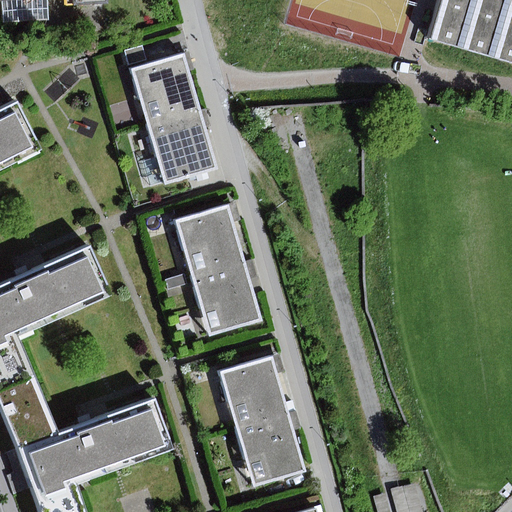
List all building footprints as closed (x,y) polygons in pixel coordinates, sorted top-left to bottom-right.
[(42,0),(0,0),(0,21),(34,19),(44,19),(42,0)] [(511,0),(438,0),(427,38),(511,62),(511,0)] [(142,46),(125,51),(129,65),(146,60),(142,46)] [(150,126),(201,111),(185,55),(133,70),(150,126)] [(0,110),(0,171),(41,152),(16,102),(0,110)] [(166,184),(218,170),(201,111),(150,126),(166,184)] [(193,274),(244,260),(229,206),(178,220),(193,274)] [(0,407),(18,450),(57,434),(16,337),(114,296),(93,245),(22,274),(0,282),(0,407)] [(210,336),(261,322),(244,260),(193,274),(210,336)] [(185,275),(165,280),(168,289),(187,283),(185,275)] [(237,428),(289,413),(273,358),(221,373),(237,428)] [(18,450),(39,504),(78,491),(78,485),(175,450),(156,399),(87,423),(57,434),(18,450)] [(255,487),(306,471),(289,413),(237,428),(255,487)] [(423,511),(416,482),(392,489),(397,511),(423,511)] [(84,511),(78,491),(39,504),(41,511),(84,511)] [(390,511),(386,494),(373,497),(377,511),(390,511)]
